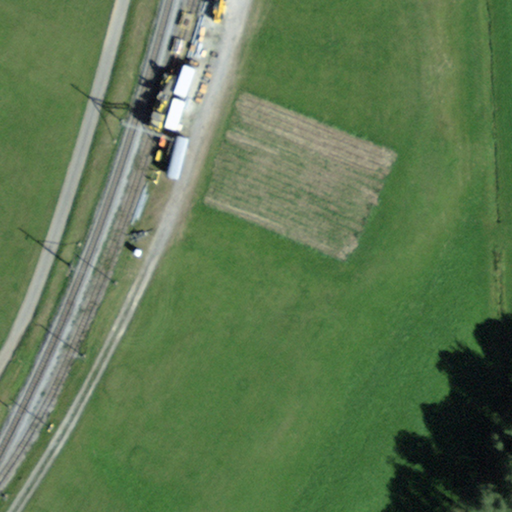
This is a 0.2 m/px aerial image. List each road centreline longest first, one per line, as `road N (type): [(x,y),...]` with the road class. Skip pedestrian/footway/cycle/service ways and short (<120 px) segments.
road 1 (track): [(242,0),(161,233),(89,382),(11,511)]
road 2 (track): [(123,0),(50,244),(0,360)]
